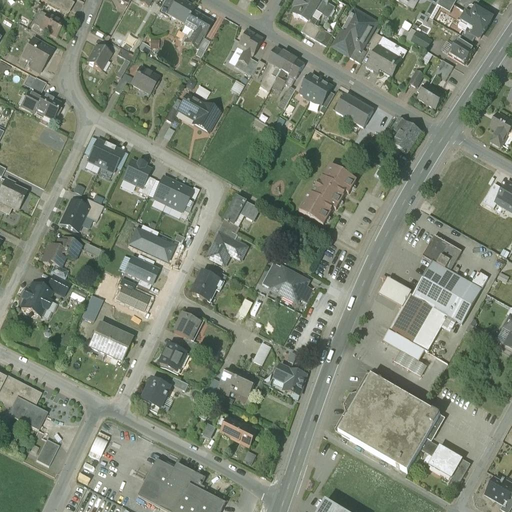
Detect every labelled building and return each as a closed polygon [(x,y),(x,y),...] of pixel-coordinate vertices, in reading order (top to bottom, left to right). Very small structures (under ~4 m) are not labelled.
[(40,0),(41,0),(67,15),(72,6),(71,5),(62,0),(40,0)] [(142,0),(140,4),(147,8),(152,0),(142,0)] [(176,4),(169,0),(166,0),(158,14),(167,20),(168,18),(176,4)] [(195,10),(178,0),(176,4),(168,18),(185,27),(193,13),(195,10)] [(310,0),(301,0),(293,15),(308,24),(312,26),(315,21),(310,18),(314,12),(322,15),(329,20),(335,10),(325,4),(321,2),(319,5),(310,0)] [(457,0),(441,0),(437,7),(450,14),(457,0)] [(492,21),(475,10),(471,9),(469,9),(461,23),(461,24),(475,31),(471,36),(471,37),(475,39),(479,42),(480,41),(483,36),(492,21)] [(212,24),(193,13),(185,27),(184,29),(194,35),(188,45),(185,44),(185,45),(196,51),(202,40),(203,40),(212,24)] [(376,25),(355,13),(352,18),(350,17),(349,19),(351,20),(345,29),(333,49),(342,54),(343,52),(349,56),(348,58),(354,47),(361,52),(376,25)] [(63,26),(47,17),(46,17),(41,14),(34,26),(40,29),(39,30),(56,39),(63,26)] [(419,15),(416,21),(425,26),(428,19),(419,15)] [(308,39),(315,27),(312,26),(308,24),(302,35),(308,39)] [(475,31),(461,24),(458,29),(465,33),(471,36),(475,31)] [(333,38),(315,27),(308,39),(326,49),(333,38)] [(410,31),(406,42),(428,52),(432,41),(410,31)] [(263,42),(246,32),(237,49),(243,52),(253,58),(263,42)] [(471,36),(465,33),(462,39),(472,45),(475,39),(471,37),(471,36)] [(377,36),(369,51),(374,54),(376,51),(379,53),(384,43),(382,41),(383,40),(377,36)] [(53,53),(32,41),(22,59),(32,65),(42,71),(53,53)] [(458,42),(449,57),(464,67),(473,52),(458,42)] [(384,43),(379,53),(376,51),(374,54),(365,69),(373,74),(375,70),(392,80),(390,78),(392,76),(391,75),(399,62),(395,60),(400,51),(384,43)] [(361,52),(354,47),(348,58),(348,59),(355,63),(361,52)] [(111,56),(96,48),(96,49),(91,57),(92,58),(88,65),(87,65),(86,65),(101,73),(110,57),(111,56)] [(290,58),(276,50),(267,65),(272,68),(282,73),(290,58)] [(133,58),(121,51),(117,57),(129,64),(133,58)] [(253,58),(243,52),(234,69),(250,79),(251,77),(258,65),(257,65),(251,61),(253,58)] [(366,55),(361,52),(355,63),(360,66),(366,55)] [(304,67),(290,58),(282,73),(286,76),(296,81),(304,67)] [(258,65),(251,77),(257,81),(265,66),(259,63),(258,65)] [(453,70),(442,63),(434,77),(445,84),(453,70)] [(42,71),(32,65),(29,70),(39,76),(42,71)] [(272,68),(261,87),(270,93),(272,90),(273,88),(282,73),(272,68)] [(159,80),(140,70),(131,87),(149,97),(159,80)] [(282,73),(273,88),(276,90),(281,93),(287,82),(284,80),(286,76),(282,73)] [(417,91),(424,78),(416,73),(408,86),(417,91)] [(310,103),(321,83),(311,77),(309,81),(304,90),(300,95),(304,97),(305,99),(310,103)] [(303,78),(298,87),(304,90),(309,81),(303,78)] [(46,86),(35,80),(30,91),(40,96),(46,86)] [(121,81),(114,93),(120,97),(127,84),(121,81)] [(238,97),(244,87),(235,82),(229,92),(238,97)] [(321,83),(310,103),(316,106),(318,105),(321,107),(324,102),(329,94),(332,90),(321,83)] [(295,92),(300,95),(304,90),(298,87),(295,92)] [(444,98),(426,87),(424,91),(421,90),(418,96),(420,97),(417,101),(435,113),(444,98)] [(206,101),(210,94),(199,88),(195,95),(206,101)] [(329,94),(324,102),(330,105),(335,97),(329,94)] [(61,106),(43,97),(41,101),(28,95),(21,108),(34,115),(35,113),(52,122),(53,122),(61,106)] [(373,113),(346,97),(336,114),(363,130),(373,113)] [(204,108),(187,98),(178,113),(178,114),(179,113),(185,117),(195,123),(193,127),(208,135),(219,116),(205,107),(204,108)] [(324,102),(321,107),(327,110),(330,105),(324,102)] [(172,109),(165,122),(171,126),(178,114),(178,113),(172,109)] [(511,129),(511,125),(498,117),(490,130),(491,130),(490,131),(497,135),(497,134),(506,139),(507,139),(511,129)] [(399,121),(391,132),(392,132),(385,143),(392,147),(406,125),(399,121)] [(392,147),(407,157),(422,135),(406,125),(392,147)] [(174,134),(168,131),(163,140),(169,143),(174,134)] [(506,139),(497,134),(497,135),(492,144),(500,149),(506,139)] [(90,159),(97,143),(91,140),(84,156),(90,159)] [(100,170),(110,149),(97,143),(90,159),(87,164),(88,164),(100,170)] [(115,171),(123,155),(110,149),(100,170),(112,176),(113,176),(115,171)] [(128,157),(123,155),(115,171),(120,173),(128,157)] [(391,167),(380,160),(376,167),(387,174),(391,167)] [(132,163),(123,182),(139,190),(141,191),(147,179),(150,172),(144,169),(145,168),(138,164),(137,166),(132,163)] [(96,177),(100,170),(88,164),(84,171),(96,177)] [(316,190),(341,203),(346,195),(349,196),(356,183),(330,168),(323,180),(322,180),(316,190)] [(112,176),(100,170),(96,177),(109,183),(112,176)] [(147,179),(141,191),(139,190),(137,194),(147,199),(148,198),(155,183),(147,179)] [(166,207),(176,186),(163,180),(160,185),(153,201),(154,202),(166,207)] [(14,187),(5,183),(0,192),(0,213),(7,217),(11,209),(16,212),(24,195),(13,190),(14,187)] [(148,198),(153,201),(160,185),(155,183),(148,198)] [(511,187),(507,185),(503,191),(494,186),(483,205),(494,211),(497,205),(511,213),(511,187)] [(188,201),(192,193),(176,186),(166,207),(182,215),(187,204),(188,201)] [(76,189),(73,195),(81,198),(83,193),(76,189)] [(192,193),(188,201),(194,203),(199,193),(193,190),(192,193)] [(341,203),(316,190),(312,197),(309,196),(299,213),(323,228),(333,210),(336,212),(341,203)] [(95,198),(93,204),(100,207),(102,202),(95,198)] [(237,200),(229,214),(225,222),(224,221),(224,222),(234,227),(240,215),(254,223),(259,212),(237,200)] [(87,202),(84,209),(89,211),(85,219),(96,224),(103,210),(87,202)] [(162,214),(166,207),(154,202),(151,209),(162,214)] [(71,203),(60,227),(77,235),(85,219),(89,211),(84,209),(71,203)] [(187,204),(182,215),(180,220),(185,223),(193,206),(187,204)] [(182,215),(166,207),(162,214),(179,222),(180,220),(182,215)] [(234,227),(224,222),(221,229),(232,234),(235,236),(238,229),(234,227)] [(232,234),(221,229),(217,236),(219,237),(220,236),(229,241),(232,234)] [(229,241),(220,236),(219,237),(208,260),(224,268),(229,257),(240,262),(246,250),(234,244),(237,237),(235,236),(232,234),(229,241)] [(184,240),(177,237),(174,242),(182,246),(184,240)] [(462,254),(434,238),(423,259),(432,264),(450,274),(462,254)] [(80,249),(63,241),(62,244),(60,245),(59,248),(59,249),(56,250),(48,247),(45,253),(47,254),(42,265),(49,268),(51,266),(54,267),(60,270),(64,261),(67,260),(73,263),(80,249)] [(101,253),(86,246),(83,253),(98,260),(101,253)] [(432,264),(413,299),(410,297),(409,297),(402,310),(389,332),(389,333),(425,354),(427,355),(428,354),(448,318),(462,327),(482,292),(481,292),(472,286),(450,274),(432,264)] [(308,284),(273,265),(262,287),(284,298),(286,294),(299,300),(306,287),(308,284)] [(69,274),(60,270),(54,267),(51,275),(65,282),(69,274)] [(227,278),(212,271),(209,277),(224,284),(227,278)] [(209,277),(203,274),(196,287),(197,287),(193,295),(193,294),(192,296),(193,296),(194,296),(200,299),(200,300),(208,304),(215,291),(219,293),(219,294),(224,284),(209,277)] [(488,280),(479,274),(472,286),(481,292),(488,280)] [(68,286),(54,279),(53,278),(52,280),(48,289),(47,290),(48,291),(62,298),(63,299),(64,298),(64,297),(69,288),(69,287),(68,286)] [(388,280),(378,297),(402,310),(409,297),(410,297),(412,294),(388,280)] [(51,296),(51,295),(32,286),(31,287),(28,293),(26,293),(22,301),(24,302),(21,308),(21,309),(22,310),(39,318),(40,319),(41,318),(41,317),(44,311),(46,312),(50,304),(47,303),(50,296),(51,296)] [(314,291),(306,287),(299,300),(299,301),(307,305),(314,291)] [(85,299),(73,293),(70,299),(82,305),(85,299)] [(103,303),(92,298),(82,320),(93,325),(103,303)] [(244,300),(235,319),(243,323),(253,304),(244,300)] [(201,325),(184,316),(183,317),(184,317),(179,327),(174,335),(185,340),(191,343),(192,343),(196,333),(197,334),(197,332),(196,332),(200,325),(200,326),(201,325)] [(511,319),(510,319),(510,320),(504,329),(505,330),(506,328),(511,331),(511,335),(506,346),(502,344),(505,346),(505,347),(511,350),(511,319)] [(93,339),(126,354),(131,342),(99,327),(93,339)] [(466,334),(480,342),(483,335),(470,327),(466,334)] [(425,354),(389,333),(383,344),(419,364),(425,354)] [(499,344),(483,335),(480,342),(496,351),(500,343),(499,344)] [(126,354),(93,339),(88,349),(121,364),(126,354)] [(191,343),(185,340),(182,346),(194,352),(197,346),(192,343),(191,343)] [(263,368),(271,348),(261,344),(253,363),(263,368)] [(194,352),(182,346),(179,352),(186,356),(191,359),(194,352)] [(179,352),(169,348),(160,366),(177,374),(181,366),(181,365),(185,356),(186,356),(179,352)] [(293,366),(297,357),(291,354),(287,364),(293,366)] [(426,369),(400,355),(395,364),(420,379),(426,369)] [(291,373),(280,368),(274,381),(286,386),(284,392),(292,395),(292,396),(300,399),(306,378),(291,373)] [(239,379),(226,373),(221,385),(217,393),(218,393),(229,398),(229,397),(231,392),(248,400),(255,385),(245,380),(243,381),(242,381),(239,380),(239,379)] [(440,418),(371,378),(338,435),(407,475),(440,418)] [(7,380),(6,379),(4,381),(0,389),(0,403),(3,405),(4,403),(13,407),(16,400),(33,409),(39,398),(40,397),(39,396),(38,397),(7,380)] [(188,386),(174,380),(171,387),(185,394),(188,386)] [(170,390),(153,381),(142,403),(151,407),(148,412),(157,416),(160,411),(166,399),(167,400),(168,397),(167,397),(170,390)] [(221,385),(214,381),(207,395),(215,399),(218,393),(217,393),(221,385)] [(173,402),(167,400),(166,399),(160,411),(167,414),(173,402)] [(33,409),(16,400),(13,407),(7,418),(38,434),(47,416),(33,409)] [(256,435),(229,421),(223,433),(221,436),(249,450),(256,435)] [(210,442),(215,431),(208,427),(202,438),(210,442)] [(99,435),(96,439),(107,444),(109,440),(99,435)] [(96,439),(90,453),(101,458),(107,444),(96,439)] [(59,449),(46,442),(36,463),(48,469),(59,449)] [(463,462),(440,449),(431,465),(451,478),(447,485),(456,491),(470,467),(462,462),(463,462)] [(90,453),(88,458),(99,463),(101,458),(90,453)] [(255,458),(248,454),(244,463),(251,466),(255,458)] [(138,499),(163,511),(222,511),(226,506),(201,493),(203,489),(201,489),(205,481),(177,466),(174,472),(157,463),(138,499)] [(96,470),(86,465),(83,471),(94,476),(96,470)] [(94,476),(83,471),(80,476),(91,481),(94,476)] [(91,481),(80,476),(78,481),(88,486),(91,481)] [(502,485),(495,482),(496,479),(490,489),(491,489),(486,497),(503,507),(508,499),(510,500),(510,499),(511,496),(511,487),(503,483),(502,485)] [(510,500),(508,499),(503,507),(500,511),(510,511),(511,509),(511,500),(510,499),(510,500)]
